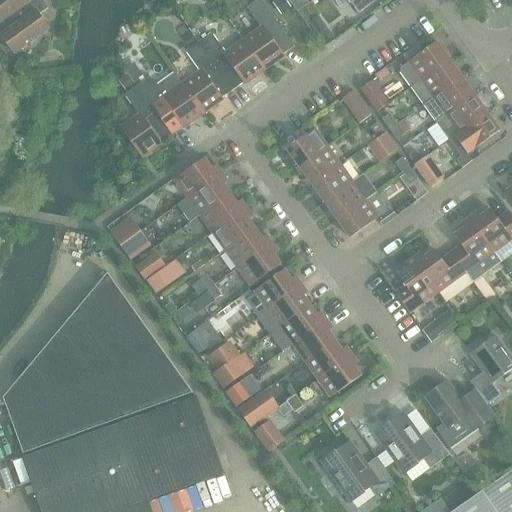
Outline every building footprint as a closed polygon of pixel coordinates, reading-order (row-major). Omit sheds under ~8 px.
[(41,0),(28,0),(29,0),(0,21),(0,23),(5,31),(0,34),(0,36),(13,54),(49,28),(39,15),(47,8),(41,0)] [(0,0),(0,21),(29,0),(28,0),(0,0)] [(242,40),(264,69),(283,54),(294,46),(260,0),(257,0),(246,8),(260,27),(242,40)] [(291,8),(284,0),(273,0),(272,1),(281,15),(291,8)] [(347,0),(350,3),(358,13),(376,0),(347,0)] [(318,16),(308,23),(322,42),(332,35),(318,16)] [(198,42),(232,90),(243,83),(244,85),(264,69),(242,40),(225,53),(211,33),(198,42)] [(189,35),(183,39),(188,47),(195,42),(189,35)] [(181,83),(203,114),(223,100),(222,98),(232,90),(198,42),(185,51),(199,71),(181,83)] [(436,42),(407,63),(400,68),(399,72),(410,88),(449,60),(436,42)] [(461,78),(449,60),(410,88),(423,105),(461,78)] [(137,84),(128,72),(119,79),(127,91),(137,84)] [(149,77),(137,86),(171,134),(182,126),(183,128),(203,114),(181,83),(174,73),(156,86),(149,77)] [(474,95),(461,78),(423,105),(435,123),(474,95)] [(360,89),(376,112),(388,103),(372,81),(360,89)] [(171,134),(137,86),(124,95),(138,114),(119,127),(141,158),(162,143),(160,141),(171,134)] [(354,90),(346,96),(341,99),(359,123),(372,114),(354,90)] [(435,123),(426,130),(438,147),(448,140),(486,113),(474,95),(435,123)] [(448,140),(448,141),(453,148),(460,158),(456,161),(462,168),(472,161),(467,154),(471,151),(499,131),(486,113),(448,140)] [(389,114),(381,119),(389,130),(396,125),(389,114)] [(369,128),(377,138),(384,133),(377,123),(369,128)] [(403,135),(396,125),(389,130),(396,140),(403,135)] [(286,150),(299,168),(327,147),(314,129),(286,150)] [(397,151),(391,144),(384,133),(377,138),(368,145),(380,163),(397,151)] [(340,165),(327,147),(299,168),(311,185),(340,165)] [(414,149),(407,154),(414,165),(421,160),(414,149)] [(173,180),(186,198),(221,173),(215,165),(211,168),(204,158),(173,180)] [(402,173),(409,168),(402,158),(395,163),(402,173)] [(428,170),(421,160),(414,165),(430,187),(443,178),(434,166),(428,170)] [(353,182),(340,165),(311,185),(324,203),(353,182)] [(409,168),(402,173),(409,184),(416,179),(409,168)] [(186,198),(177,205),(189,223),(199,216),(230,194),(223,185),(223,184),(227,181),(221,173),(186,198)] [(363,176),(353,183),(353,182),(324,203),(337,220),(375,193),(363,176)] [(385,207),(375,193),(337,220),(349,238),(378,218),(377,217),(385,212),(385,207)] [(237,204),(230,194),(199,216),(212,233),(246,208),(241,200),(237,204)] [(252,216),(246,208),(212,233),(224,251),(255,229),(248,219),(252,216)] [(511,219),(507,212),(497,219),(490,209),(479,217),(476,212),(468,218),(493,253),(494,253),(511,240),(511,241),(511,219)] [(129,217),(109,231),(110,233),(120,246),(129,239),(139,232),(129,217)] [(451,253),(465,273),(466,273),(472,282),(501,262),(494,253),(493,253),(468,218),(461,224),(464,228),(453,235),(461,245),(451,253)] [(262,239),(255,229),(224,251),(237,268),(272,243),(266,236),(262,239)] [(129,239),(120,246),(129,259),(149,245),(139,232),(129,239)] [(277,251),(272,243),(237,268),(250,286),(280,265),(273,254),(277,251)] [(412,258),(437,293),(465,273),(451,253),(441,260),(434,250),(423,257),(420,253),(412,258)] [(155,252),(134,267),(144,280),(164,266),(155,252)] [(437,293),(412,258),(405,264),(408,268),(397,276),(405,286),(395,293),(409,313),(437,293)] [(253,291),(266,309),(267,310),(301,285),(295,277),(291,280),(284,270),(253,291)] [(160,271),(145,281),(154,295),(169,284),(160,271)] [(106,273),(2,399),(12,428),(22,454),(191,393),(106,273)] [(214,285),(206,275),(190,287),(197,296),(214,285)] [(208,291),(198,299),(204,307),(221,295),(214,285),(207,290),(208,291)] [(307,293),(301,285),(267,310),(266,309),(256,316),(270,335),(279,328),(279,327),(310,305),(303,296),(307,293)] [(170,302),(163,307),(169,315),(176,310),(170,302)] [(279,343),(284,350),(326,320),(321,312),(316,315),(310,305),(279,327),(279,328),(287,338),(279,343)] [(437,318),(428,325),(436,337),(446,329),(437,318)] [(297,352),(304,362),(335,340),(328,331),(332,328),(326,320),(284,350),(289,357),(297,352)] [(196,331),(186,338),(198,356),(208,348),(196,331)] [(489,383),(511,366),(511,362),(493,336),(469,354),(481,372),(469,382),(474,390),(484,404),(498,394),(489,383)] [(342,350),(335,340),(304,362),(317,380),(352,355),(346,347),(342,350)] [(229,343),(209,357),(218,370),(238,356),(229,343)] [(218,370),(214,373),(224,387),(253,366),(244,354),(239,357),(238,356),(218,370)] [(357,363),(352,355),(317,380),(330,398),(360,376),(353,366),(357,363)] [(480,427),(461,400),(460,401),(446,381),(423,397),(442,424),(436,429),(450,449),(480,427)] [(239,382),(227,391),(237,406),(249,397),(239,382)] [(264,390),(256,396),(238,410),(251,426),(276,406),(264,390)] [(484,404),(474,390),(461,400),(480,427),(494,417),(489,410),(484,404)] [(287,402),(294,412),(301,407),(294,396),(287,402)] [(149,511),(146,502),(223,474),(195,397),(118,424),(119,426),(24,459),(42,511),(149,511)] [(428,468),(446,455),(428,429),(418,436),(402,413),(373,433),(402,473),(421,459),(428,468)] [(282,442),(271,427),(269,423),(255,433),(268,451),(282,442)] [(375,497),(394,483),(375,457),(365,465),(349,441),(320,462),(349,502),(368,488),(375,497)] [(475,494),(449,511),(448,510),(446,511),(511,511),(511,473),(510,470),(475,494)] [(466,482),(455,490),(462,500),(473,493),(466,482)] [(445,511),(446,511),(448,510),(440,498),(420,511),(445,511)]
